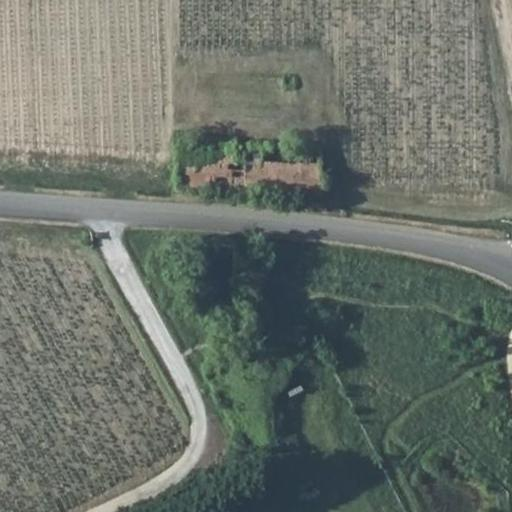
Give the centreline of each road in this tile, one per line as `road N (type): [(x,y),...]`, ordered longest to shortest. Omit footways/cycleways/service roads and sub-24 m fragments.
road 1 (residential): [(511,266),(397,236),(108,207)]
road 2 (residential): [(111,511),(188,467),(201,447),(199,418),(104,239),(108,207)]
